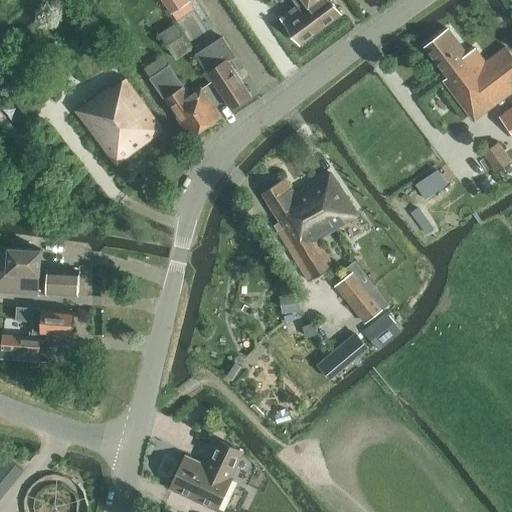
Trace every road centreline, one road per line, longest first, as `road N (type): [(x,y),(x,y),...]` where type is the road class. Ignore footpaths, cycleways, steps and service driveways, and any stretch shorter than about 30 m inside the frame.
road 1 (tertiary): [(135,446),(200,184),(253,126),(422,0)]
road 2 (track): [(298,461),(203,381),(141,421)]
road 3 (unclassified): [(135,446),(0,404)]
